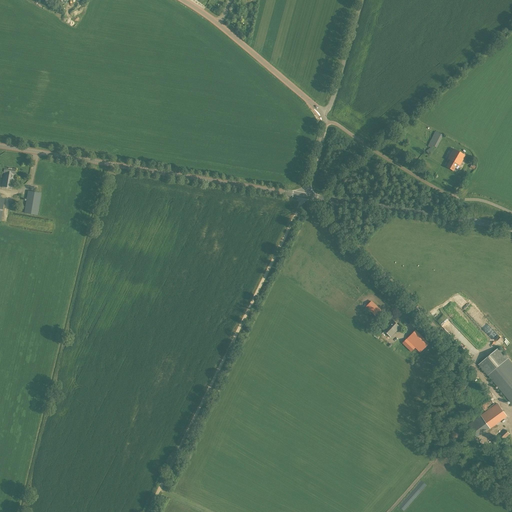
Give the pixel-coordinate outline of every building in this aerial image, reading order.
[(435,131),(427,146),(432,148),(433,146),(437,148),(441,139),(443,136),(443,135),(435,131)] [(460,166),(465,156),(453,149),(448,159),(450,160),(446,167),(453,171),(457,164),(460,166)] [(15,175),(16,169),(4,168),(4,173),(2,187),(12,188),(14,175),(15,175)] [(38,215),(41,193),(28,191),(24,213),(38,215)] [(376,316),(381,310),(372,302),(367,307),(376,316)] [(390,337),(400,327),(391,319),(382,329),(380,332),(383,335),(385,332),(390,337)] [(425,344),(431,338),(427,335),(428,334),(419,326),(402,343),(411,352),(414,348),(419,353),(424,348),(419,343),(421,341),(425,344)] [(511,363),(498,348),(478,365),(511,403),(511,363)] [(477,437),(506,416),(497,404),(468,425),(477,437)] [(504,439),(510,434),(506,430),(500,435),(504,439)]
